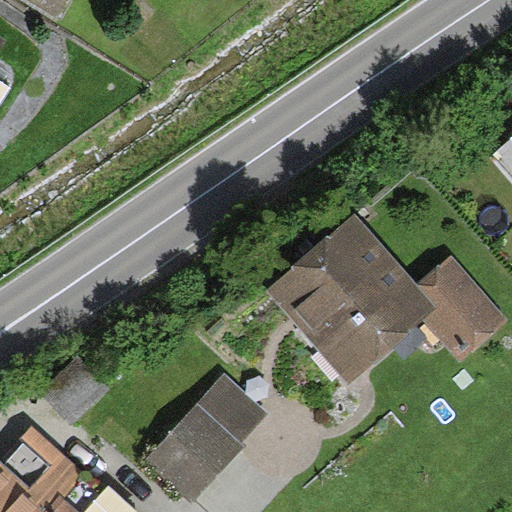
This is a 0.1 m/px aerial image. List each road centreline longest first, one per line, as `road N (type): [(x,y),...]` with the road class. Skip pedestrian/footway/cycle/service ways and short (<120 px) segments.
road 1 (secondary): [(481,0),(0,324)]
road 2 (unknown): [(223,511),(308,420)]
